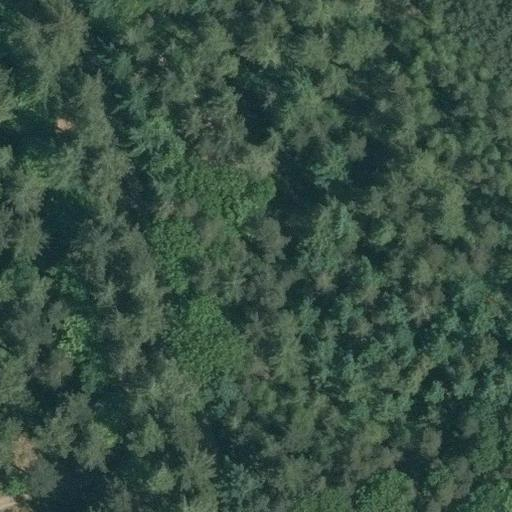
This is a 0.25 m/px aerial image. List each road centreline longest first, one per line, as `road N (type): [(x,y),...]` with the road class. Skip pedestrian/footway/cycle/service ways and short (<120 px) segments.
road 1 (track): [(74,0),(199,409),(222,511)]
road 2 (track): [(0,500),(207,445)]
